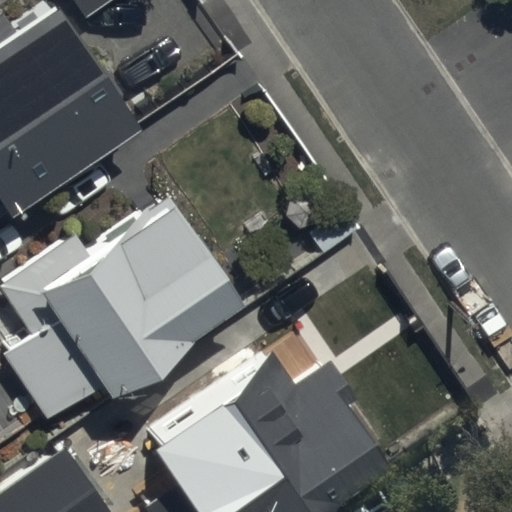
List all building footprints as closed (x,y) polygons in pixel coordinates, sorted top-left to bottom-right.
[(61,0),(81,29),(124,0),(61,0)] [(0,227),(145,130),(59,2),(0,40),(0,227)] [(0,341),(0,356),(50,431),(232,311),(176,226),(149,185),(0,282),(0,301),(19,329),(0,341)] [(171,471),(198,511),(197,511),(326,511),(389,471),(350,412),(323,371),(288,394),(261,354),(163,418),(190,458),(171,471)] [(0,489),(0,511),(102,511),(61,449),(0,489)]
